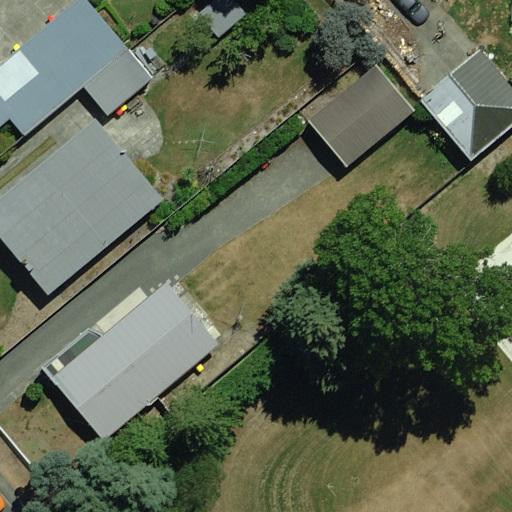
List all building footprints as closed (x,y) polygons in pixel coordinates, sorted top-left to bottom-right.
[(463,42),(405,86),(451,144),(509,100),(463,42)] [(360,62),(294,116),(329,159),(396,105),(360,62)] [(0,88),(0,125),(18,110),(0,88)] [(89,123),(0,192),(0,229),(49,283),(151,205),(89,123)] [(36,369),(88,435),(211,341),(160,274),(36,369)]
